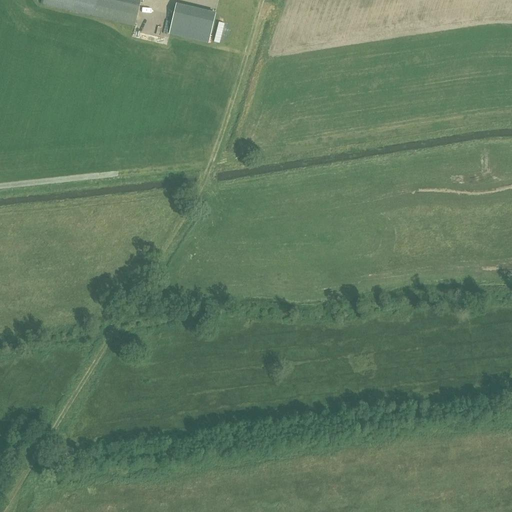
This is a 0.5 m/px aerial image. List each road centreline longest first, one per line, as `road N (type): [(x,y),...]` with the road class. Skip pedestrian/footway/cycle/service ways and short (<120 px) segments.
road 1 (track): [(207,173),(261,0)]
road 2 (track): [(123,312),(0,334)]
